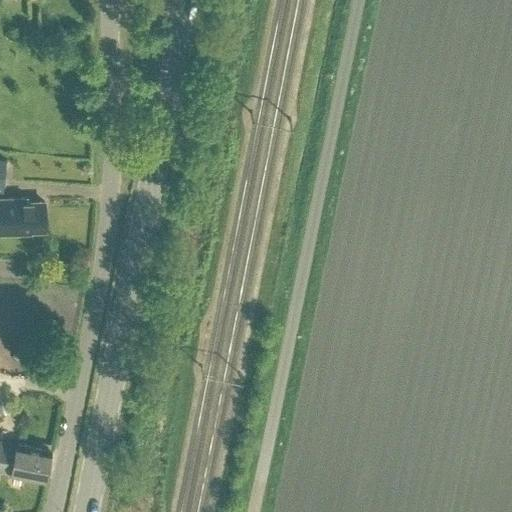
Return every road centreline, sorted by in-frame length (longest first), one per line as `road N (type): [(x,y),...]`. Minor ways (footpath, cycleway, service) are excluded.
road 1 (unclassified): [(253,511),(357,0)]
road 2 (secondary): [(86,511),(186,0)]
road 3 (unclassified): [(51,511),(111,204),(114,0)]
